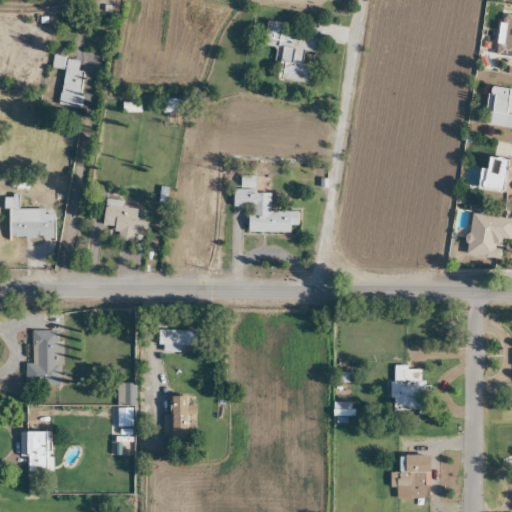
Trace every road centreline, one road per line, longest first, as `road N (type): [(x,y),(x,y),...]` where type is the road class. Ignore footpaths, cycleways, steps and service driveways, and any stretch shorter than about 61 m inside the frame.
road 1 (tertiary): [(511,292),(0,290)]
road 2 (residential): [(472,511),(476,292)]
